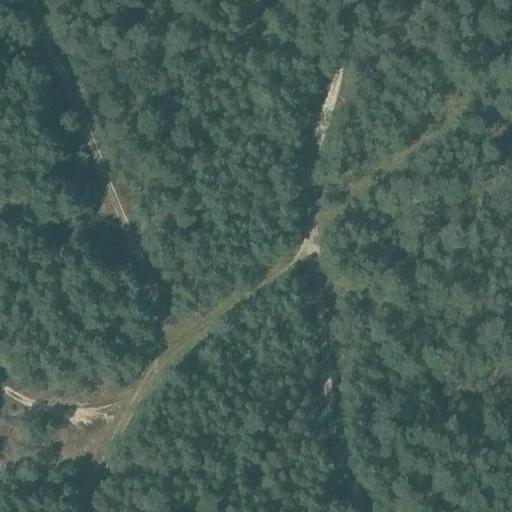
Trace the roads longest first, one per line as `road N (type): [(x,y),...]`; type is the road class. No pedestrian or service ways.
road 1 (track): [(40,0),(167,351),(134,397),(86,511)]
road 2 (track): [(167,351),(293,254),(310,255),(330,441),(362,511)]
